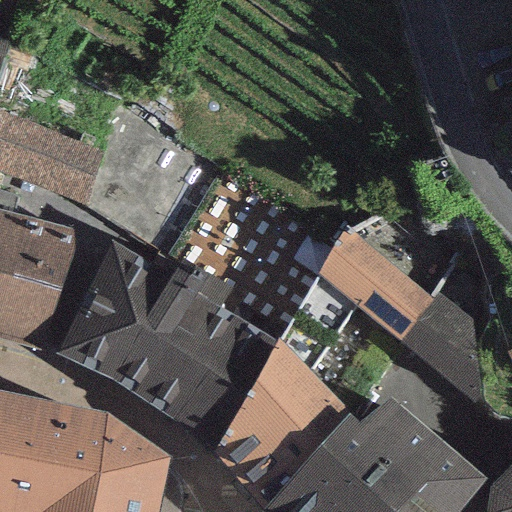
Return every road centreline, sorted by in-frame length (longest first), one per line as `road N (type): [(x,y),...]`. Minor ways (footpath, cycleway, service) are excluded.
road 1 (residential): [(223,511),(176,433),(0,373)]
road 2 (residential): [(511,215),(487,188),(456,125),(418,0)]
